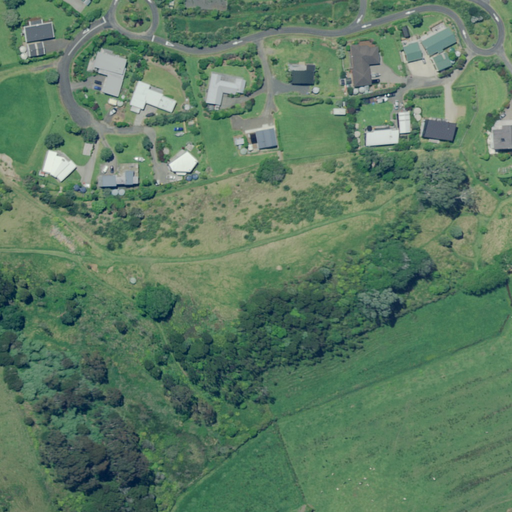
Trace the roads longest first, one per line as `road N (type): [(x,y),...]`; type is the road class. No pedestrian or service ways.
road 1 (residential): [(475,0),(501,27),(491,52),(473,48),(445,9),(415,9),(353,28)]
road 2 (residential): [(353,28),(274,30),(202,49),(144,34)]
road 3 (residential): [(81,116),(65,92),(65,60),(85,34),(112,19)]
